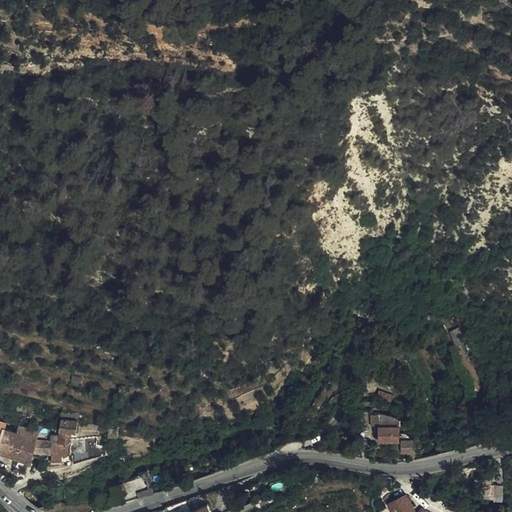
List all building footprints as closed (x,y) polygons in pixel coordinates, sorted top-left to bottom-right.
[(457,342),(465,339),(460,326),(452,329),(457,342)] [(395,398),(380,393),(376,402),(391,407),(395,398)] [(382,413),(374,413),(374,425),(382,425),(382,413)] [(402,418),(389,415),(382,413),(382,425),(383,441),(398,441),(402,441),(402,418)] [(61,429),(61,430),(73,431),(78,431),(78,430),(79,419),(62,418),(61,429)] [(118,436),(119,436),(119,427),(110,428),(110,435),(110,436),(118,436)] [(0,450),(1,451),(15,455),(22,433),(4,428),(0,441),(0,450)] [(73,442),(73,438),(73,431),(61,430),(60,437),(53,437),(53,439),(53,440),(60,442),(71,442),(73,442)] [(36,459),(39,460),(41,453),(34,452),(38,439),(38,438),(22,433),(15,455),(31,460),(32,457),(36,459)] [(405,441),(405,451),(416,451),(416,438),(404,438),(405,441)] [(46,453),(47,439),(38,439),(34,452),(41,453),(46,453)] [(63,454),(71,454),(71,442),(60,442),(53,440),(53,454),(53,458),(59,458),(63,458),(63,454)] [(491,494),(497,495),(498,484),(485,483),(484,491),(492,492),(491,494)] [(122,484),(111,487),(114,499),(124,497),(125,496),(122,484)] [(225,495),(223,487),(208,492),(212,502),(214,508),(228,503),(225,495)] [(212,502),(208,492),(200,495),(189,499),(194,511),(212,511),(209,503),(212,502)] [(416,511),(408,495),(390,504),(394,511),(416,511)] [(124,497),(114,499),(115,505),(125,502),(124,497)] [(194,511),(189,499),(167,506),(169,511),(194,511)]
